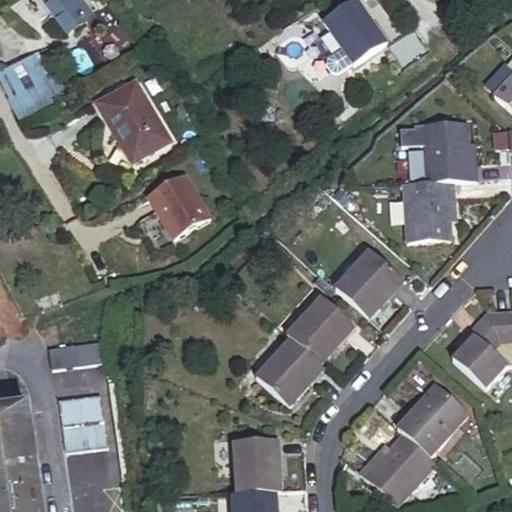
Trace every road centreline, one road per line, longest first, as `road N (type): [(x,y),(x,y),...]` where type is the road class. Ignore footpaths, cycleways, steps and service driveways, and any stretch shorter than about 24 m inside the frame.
road 1 (residential): [(329,511),(326,466),(349,415),(511,228)]
road 2 (residential): [(43,371),(65,511)]
road 3 (residential): [(62,212),(0,99)]
road 4 (residential): [(419,0),(445,38),(462,42),(511,11)]
